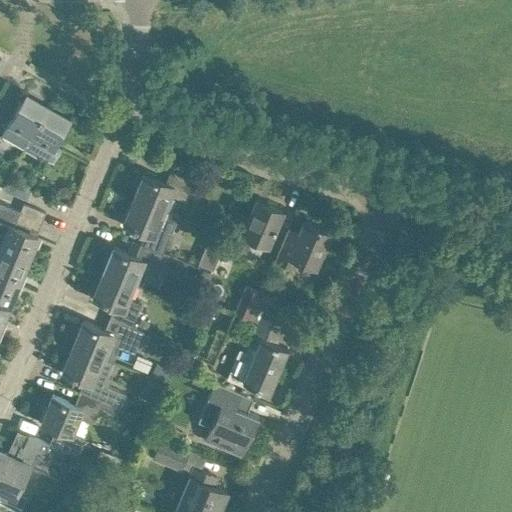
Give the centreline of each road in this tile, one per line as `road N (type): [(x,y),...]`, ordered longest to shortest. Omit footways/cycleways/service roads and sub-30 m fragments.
road 1 (residential): [(260,511),(393,193)]
road 2 (residential): [(0,411),(129,102)]
road 3 (residential): [(393,193),(129,102)]
road 4 (unclassified): [(511,229),(393,193)]
